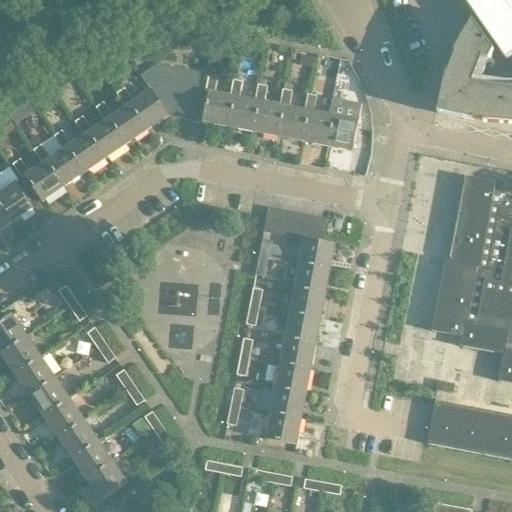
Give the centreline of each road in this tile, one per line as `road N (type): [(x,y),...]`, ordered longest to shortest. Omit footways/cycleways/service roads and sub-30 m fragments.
road 1 (residential): [(0,287),(180,169),(388,205)]
road 2 (residential): [(388,205),(348,412),(419,426)]
road 3 (residential): [(348,0),(402,130)]
road 4 (residential): [(0,60),(118,0)]
